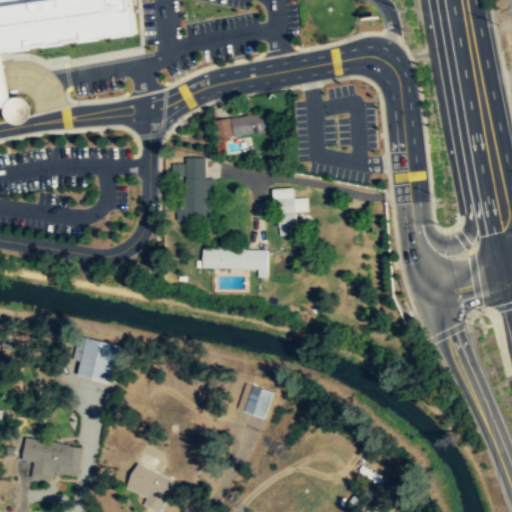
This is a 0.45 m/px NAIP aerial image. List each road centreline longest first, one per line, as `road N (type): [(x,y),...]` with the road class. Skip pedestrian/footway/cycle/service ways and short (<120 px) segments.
road 1 (residential): [(427,294),(399,80),(379,56),(212,83),(164,106),(0,129)]
road 2 (primary): [(452,0),(511,310)]
road 3 (tertiary): [(511,487),(427,294),(511,277)]
road 4 (trunk): [(473,113),(464,176),(469,231),(441,241),(411,200)]
road 5 (primary): [(511,187),(474,0)]
